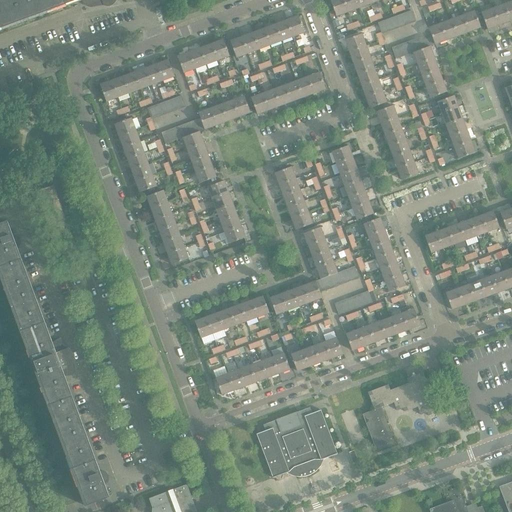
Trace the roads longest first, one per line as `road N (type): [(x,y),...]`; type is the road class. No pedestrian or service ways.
road 1 (residential): [(199,427),(445,335)]
road 2 (residential): [(153,304),(72,71)]
road 3 (residential): [(445,335),(400,214),(479,185)]
road 4 (unclassified): [(72,71),(273,0)]
road 5 (unclassified): [(341,502),(511,439)]
road 6 (residential): [(199,427),(153,304)]
road 7 (residential): [(348,113),(307,0)]
